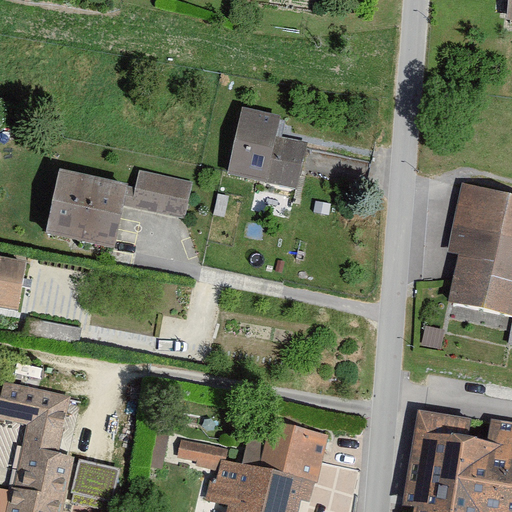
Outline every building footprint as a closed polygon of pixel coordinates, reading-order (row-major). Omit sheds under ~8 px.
[(286,124),(241,114),(227,180),(297,195),(307,147),(282,141),(286,124)] [(193,184),(140,173),(132,211),(185,221),(193,184)] [(129,191),(60,176),(46,243),(115,258),(129,191)] [(511,200),(463,189),(447,258),(459,261),(448,308),(511,323),(511,200)] [(28,268),(0,262),(0,313),(19,317),(28,268)] [(24,337),(79,347),(82,332),(27,322),(24,337)] [(71,400),(5,385),(0,404),(0,422),(27,428),(22,451),(58,459),(71,400)] [(438,420),(414,416),(398,511),(511,511),(511,426),(490,423),(485,451),(434,443),(438,420)] [(271,425),(259,472),(315,487),(317,488),(329,440),(271,425)] [(217,472),(220,462),(226,464),(229,453),(181,442),(177,460),(197,464),(196,467),(217,472)] [(60,511),(72,462),(58,459),(22,451),(11,495),(7,511),(60,511)] [(226,464),(220,462),(217,472),(208,505),(229,511),(228,511),(301,511),(303,506),(309,508),(315,487),(259,472),(226,464)] [(107,511),(110,504),(112,505),(119,473),(80,464),(72,496),(75,496),(73,505),(102,511),(107,511)] [(0,511),(7,511),(11,495),(0,492),(0,511)]
